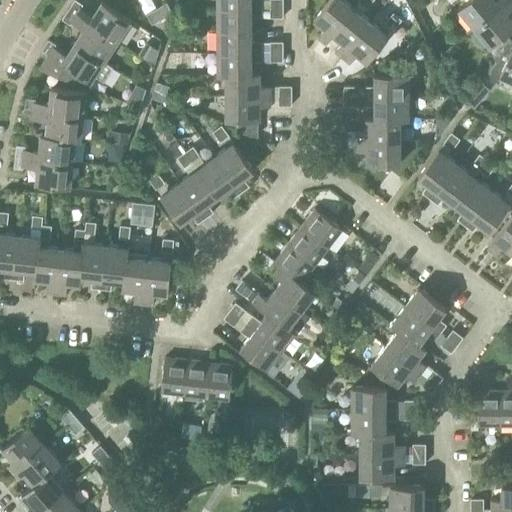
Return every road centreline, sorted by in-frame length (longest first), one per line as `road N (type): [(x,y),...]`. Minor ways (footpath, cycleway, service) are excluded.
road 1 (residential): [(0,306),(202,329),(208,276),(303,156)]
road 2 (residential): [(500,302),(303,156)]
road 3 (residential): [(450,511),(435,396),(500,302)]
road 4 (residential): [(303,156),(297,0)]
